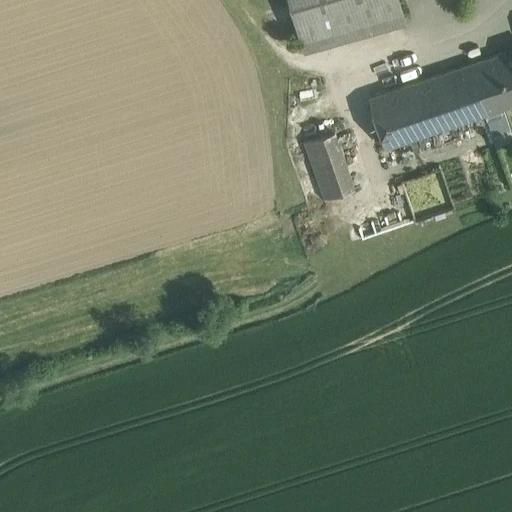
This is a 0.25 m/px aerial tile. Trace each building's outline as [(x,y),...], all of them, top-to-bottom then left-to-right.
[(292,0),(297,15),(350,0),(292,0)] [(399,0),(350,0),(297,15),(306,48),(405,20),(399,0)] [(511,46),(370,98),(387,146),(511,104),(511,46)] [(335,132),(305,142),(325,200),(355,189),(335,132)] [(441,170),(403,182),(415,222),(454,208),(441,170)] [(398,240),(398,225),(389,214),(382,210),(367,210),(355,219),(351,234),(356,248),(361,253),(375,257),(383,256),(395,247),(398,240)]
